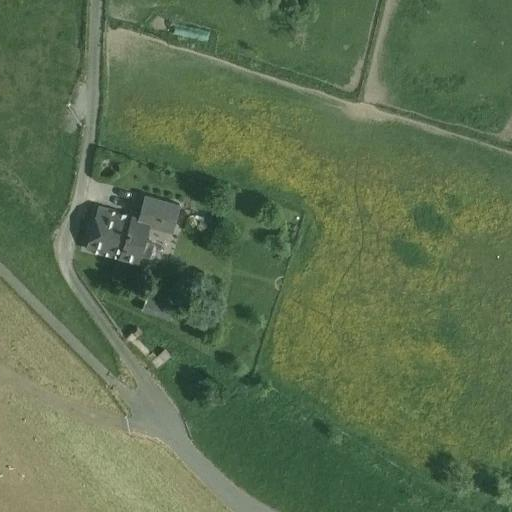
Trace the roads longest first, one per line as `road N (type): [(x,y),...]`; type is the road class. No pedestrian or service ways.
road 1 (unclassified): [(156,419),(151,391),(71,276),(68,248),(93,127),(96,0)]
road 2 (track): [(239,500),(0,259)]
